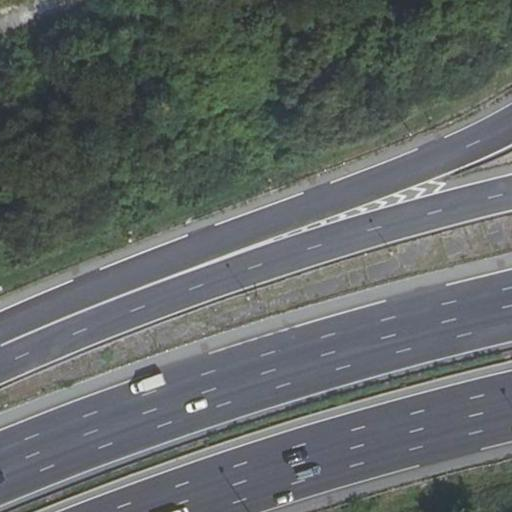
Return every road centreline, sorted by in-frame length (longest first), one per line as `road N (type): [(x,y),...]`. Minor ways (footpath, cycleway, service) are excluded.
road 1 (motorway): [(511,120),(427,162),(65,299),(5,359)]
road 2 (motorway): [(511,308),(271,371),(0,470)]
road 3 (motorway): [(511,190),(238,269),(5,359)]
road 4 (motorway): [(156,511),(317,456),(511,407)]
